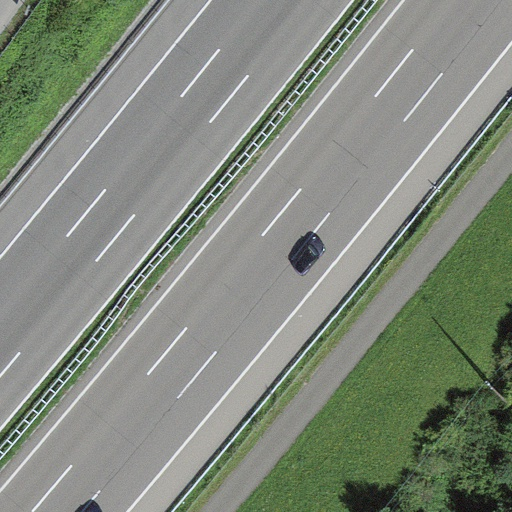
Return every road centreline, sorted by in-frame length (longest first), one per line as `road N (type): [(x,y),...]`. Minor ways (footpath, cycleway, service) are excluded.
road 1 (motorway): [(60,511),(480,0)]
road 2 (motorway): [(284,0),(0,347)]
